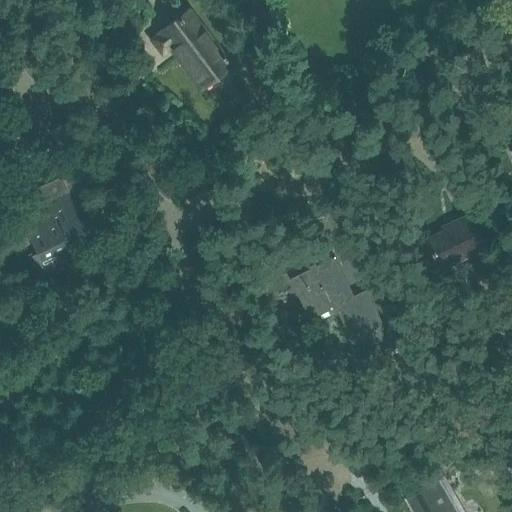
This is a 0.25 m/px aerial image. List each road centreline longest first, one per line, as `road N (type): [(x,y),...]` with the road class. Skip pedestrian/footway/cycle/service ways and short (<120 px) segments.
road 1 (residential): [(164,221),(320,183),(392,153),(511,56)]
road 2 (residential): [(0,495),(224,327)]
road 3 (residential): [(351,455),(311,478),(224,327)]
road 4 (residential): [(164,221),(130,150),(84,115),(39,127)]
road 5 (residential): [(224,327),(164,221)]
